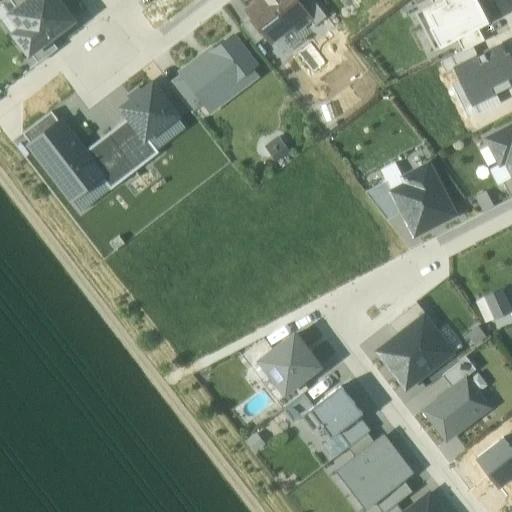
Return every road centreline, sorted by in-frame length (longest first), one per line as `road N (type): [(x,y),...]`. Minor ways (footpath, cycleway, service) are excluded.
road 1 (residential): [(473,511),(338,338),(339,320),(348,305),(511,217)]
road 2 (residential): [(113,25),(154,50),(219,0)]
